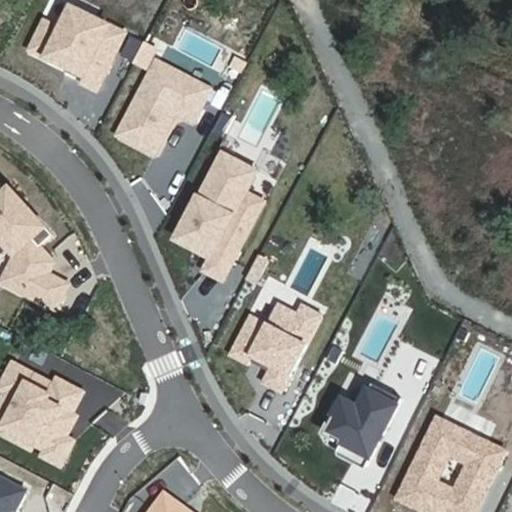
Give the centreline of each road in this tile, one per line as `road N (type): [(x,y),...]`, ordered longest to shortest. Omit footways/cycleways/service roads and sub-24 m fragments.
road 1 (residential): [(0,114),(78,175),(186,413)]
road 2 (residential): [(186,413),(119,458),(91,511)]
road 3 (residential): [(186,413),(228,470),(275,511)]
